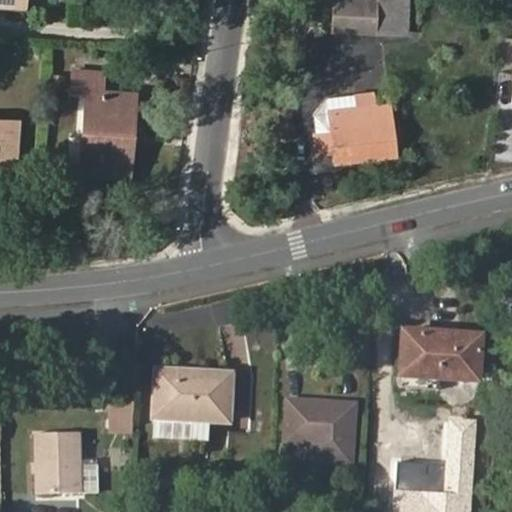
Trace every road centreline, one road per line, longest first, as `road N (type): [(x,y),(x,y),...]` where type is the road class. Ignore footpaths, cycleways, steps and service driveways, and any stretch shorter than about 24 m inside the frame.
road 1 (tertiary): [(511,193),(204,265)]
road 2 (residential): [(204,265),(207,179),(236,0)]
road 3 (tertiary): [(204,265),(0,292)]
